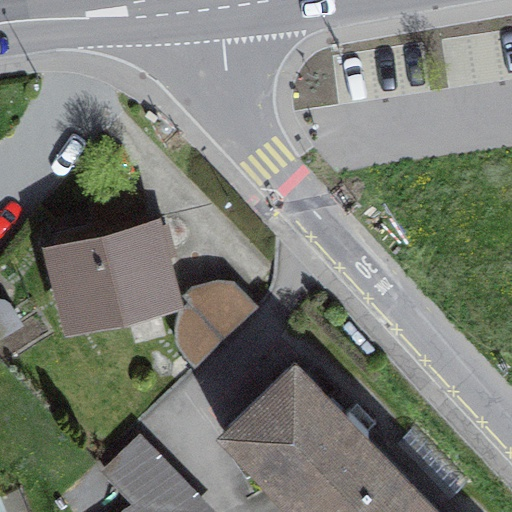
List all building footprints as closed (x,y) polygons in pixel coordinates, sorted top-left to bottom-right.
[(172,249),(164,218),(55,245),(73,318),(170,293),(160,252),(172,249)] [(231,279),(187,291),(225,333),(255,305),(231,279)] [(294,362),(229,425),(312,511),(439,511),(362,432),(368,427),(349,407),(343,412),(294,362)] [(136,501),(147,511),(208,511),(136,437),(104,468),(136,501)] [(147,511),(136,501),(120,511),(147,511)]
